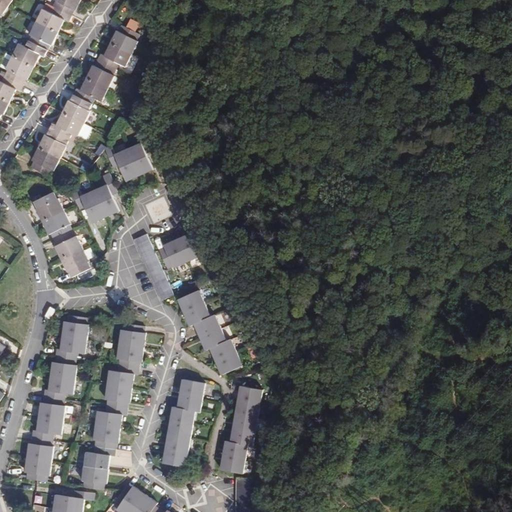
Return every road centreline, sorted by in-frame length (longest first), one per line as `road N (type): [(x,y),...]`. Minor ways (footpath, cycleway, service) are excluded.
road 1 (residential): [(117,294),(162,313),(176,329),(141,458),(157,481),(204,511)]
road 2 (residential): [(0,162),(114,0)]
road 3 (residential): [(43,302),(0,464)]
